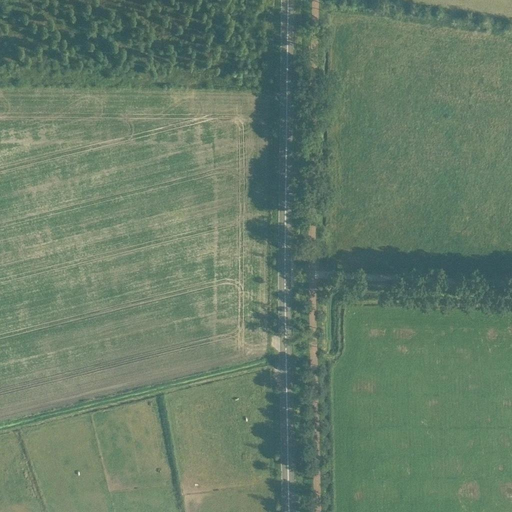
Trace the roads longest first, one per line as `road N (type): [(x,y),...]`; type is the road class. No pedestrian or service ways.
road 1 (secondary): [(288,0),(289,511)]
road 2 (track): [(511,284),(285,275)]
